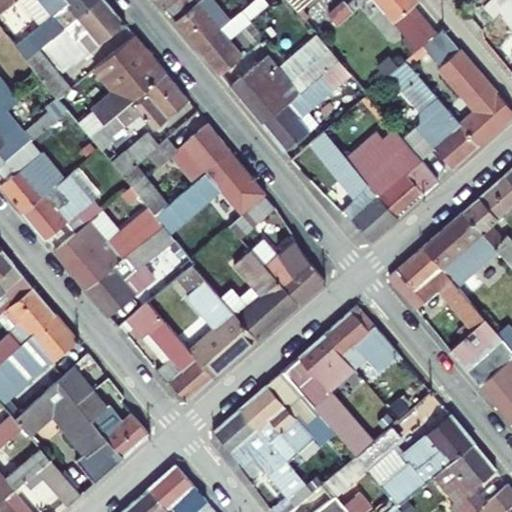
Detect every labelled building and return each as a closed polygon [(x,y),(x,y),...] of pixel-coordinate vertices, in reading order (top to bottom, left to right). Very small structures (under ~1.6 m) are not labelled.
[(0,0),(0,15),(14,3),(11,0),(0,0)] [(36,0),(39,4),(44,0),(45,0),(56,14),(10,51),(20,63),(34,51),(38,47),(94,0),(36,0)] [(72,66),(121,23),(102,0),(94,0),(38,47),(60,71),(70,63),(72,66)] [(148,0),(159,12),(172,0),(148,0)] [(172,0),(159,12),(164,18),(185,0),(172,0)] [(202,0),(198,0),(169,25),(192,52),(214,33),(223,25),(202,0)] [(307,0),(284,0),(281,3),(290,15),(307,0)] [(348,0),(341,7),(338,3),(322,17),(330,27),(360,0),(348,0)] [(376,0),(392,18),(414,0),(376,0)] [(192,52),(215,79),(237,60),(214,33),(192,52)] [(132,36),(92,69),(124,108),(164,74),(132,36)] [(309,37),(273,69),(285,84),(322,52),(309,37)] [(457,125),(476,145),(511,112),(511,111),(457,47),(435,67),(473,112),(457,125)] [(28,71),(50,98),(54,102),(67,90),(34,51),(20,63),(28,71)] [(223,88),(256,128),(332,64),(322,52),(285,84),(273,69),(261,56),(223,88)] [(417,161),(432,148),(450,168),(476,145),(457,125),(399,60),(384,75),(417,111),(418,123),(398,140),(401,143),(417,161)] [(302,114),(344,78),(332,64),(256,128),(280,156),(314,128),(302,114)] [(152,131),(187,101),(164,74),(124,108),(86,140),(95,150),(99,155),(125,133),(122,129),(138,115),(152,131)] [(0,95),(0,162),(2,165),(35,136),(63,113),(54,102),(50,98),(39,106),(43,110),(18,132),(0,112),(0,110),(10,102),(2,93),(0,95)] [(386,126),(360,96),(354,102),(380,131),(386,126)] [(229,152),(205,123),(181,144),(205,173),(229,152)] [(118,177),(154,146),(145,135),(108,166),(118,177)] [(392,220),(349,170),(317,135),(307,144),(303,148),(353,203),(341,213),(367,242),(392,220)] [(9,176),(0,184),(0,192),(19,215),(60,181),(67,175),(68,174),(35,136),(2,165),(0,166),(9,176)] [(154,146),(118,177),(127,188),(127,189),(174,149),(165,137),(154,146)] [(379,144),(349,170),(392,220),(435,182),(417,161),(401,143),(388,154),(379,144)] [(227,199),(251,179),(229,152),(205,173),(227,199)] [(511,164),(500,176),(511,189),(511,164)] [(100,212),(67,175),(60,181),(92,218),(100,212)] [(511,189),(500,176),(457,215),(490,253),(511,277),(511,275),(511,255),(501,244),(497,248),(484,233),(511,208),(511,189)] [(19,215),(40,241),(61,224),(71,236),(86,223),(92,218),(60,181),(19,215)] [(274,210),(266,196),(241,217),(230,227),(240,240),(274,210)] [(230,227),(241,217),(230,203),(213,218),(225,232),(230,227)] [(71,236),(51,253),(82,290),(159,225),(152,218),(144,208),(103,243),(86,223),(71,236)] [(457,215),(418,250),(439,274),(464,252),(476,266),(490,253),(457,215)] [(159,225),(82,290),(106,319),(152,280),(140,265),(170,239),(159,225)] [(249,250),(296,303),(322,279),(305,259),(293,242),(277,255),(262,238),(249,250)] [(1,247),(0,248),(0,312),(14,300),(33,284),(1,247)] [(256,339),(296,303),(249,250),(249,249),(232,264),(259,294),(235,315),(256,339)] [(476,317),(439,274),(418,250),(391,274),(385,280),(412,313),(419,305),(435,292),(469,334),(482,324),(476,317)] [(187,349),(212,378),(256,339),(235,315),(207,282),(186,300),(210,329),(187,349)] [(40,342),(64,321),(42,295),(33,284),(14,300),(0,312),(0,331),(18,316),(40,342)] [(166,383),(168,381),(186,401),(212,378),(187,349),(146,302),(126,320),(146,343),(153,336),(171,357),(164,363),(155,370),(166,383)] [(350,302),(317,332),(338,355),(346,364),(377,336),(350,302)] [(0,376),(0,397),(3,400),(42,366),(46,371),(57,362),(63,369),(87,348),(64,321),(40,342),(0,376)] [(476,342),(488,331),(482,324),(460,342),(446,354),(459,370),(483,350),(476,342)] [(459,370),(477,391),(511,359),(488,331),(476,342),(483,350),(459,370)] [(291,355),(324,390),(349,367),(346,364),(338,355),(317,332),(291,355)] [(146,343),(164,363),(171,357),(153,336),(146,343)] [(324,390),(291,355),(284,361),(316,397),(324,390)] [(477,391),(511,431),(511,429),(511,358),(511,359),(477,391)] [(275,370),(307,406),(316,397),(284,361),(275,370)] [(234,406),(255,429),(264,421),(274,431),(305,404),(275,370),(234,406)] [(82,374),(65,389),(85,410),(102,396),(82,374)] [(86,470),(104,491),(133,464),(85,410),(65,389),(24,425),(30,431),(32,434),(43,447),(66,428),(97,460),(86,470)] [(102,396),(85,410),(133,464),(160,440),(141,419),(135,425),(126,415),(122,418),(102,396)] [(282,511),(307,491),(279,458),(265,442),(255,429),(234,406),(206,431),(236,463),(245,455),(256,468),(263,463),(286,489),(263,509),(265,511),(282,511)] [(0,421),(0,445),(7,440),(24,425),(12,411),(0,421)] [(472,443),(447,415),(402,455),(394,444),(398,440),(385,425),(350,455),(361,468),(384,494),(396,508),(444,467),(472,443)] [(0,457),(13,446),(30,431),(24,425),(7,440),(0,445),(0,457)] [(30,431),(13,446),(15,449),(32,434),(30,431)] [(265,442),(279,458),(289,449),(276,433),(265,442)] [(475,489),(496,471),(472,443),(444,467),(456,480),(439,495),(453,511),(476,511),(486,503),(475,489)] [(0,511),(18,497),(43,475),(57,463),(48,453),(10,486),(0,474),(0,511)] [(350,455),(314,486),(325,499),(310,511),(347,511),(346,510),(353,505),(357,509),(367,500),(355,487),(340,500),(332,492),(361,468),(350,455)] [(80,511),(91,502),(57,463),(43,475),(76,511),(80,511)] [(263,463),(256,468),(278,495),(286,489),(263,463)] [(192,511),(207,499),(176,464),(149,488),(169,511),(192,511)] [(511,511),(511,489),(508,485),(486,503),(476,511),(511,511)] [(169,511),(149,488),(120,511),(169,511)] [(31,511),(18,497),(0,511),(31,511)]
